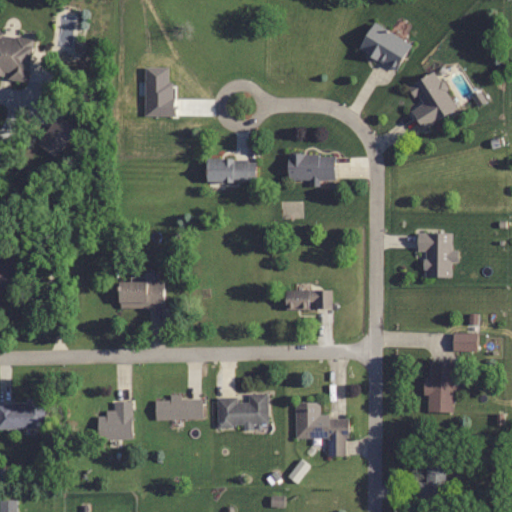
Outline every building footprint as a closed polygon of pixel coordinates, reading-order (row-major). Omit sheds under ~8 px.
[(409,40),(369,23),(357,52),(397,69),(409,40)] [(31,37),(0,33),(0,73),(27,77),(31,37)] [(456,108),(434,70),(409,85),(420,104),(410,110),(421,128),(456,108)] [(309,180),(309,181),(333,181),(333,153),(286,153),(286,180),(309,180)] [(255,158),(205,158),(205,181),(255,181),(255,158)] [(451,262),(457,262),(457,251),(451,250),(451,233),(416,232),(415,251),(424,251),(423,277),(450,277),(451,262)] [(0,258),(0,290),(14,290),(13,258),(0,258)] [(117,280),(117,307),(162,307),(162,280),(117,280)] [(331,290),(284,289),(284,309),(330,309),(331,290)] [(452,351),(476,351),(476,333),(452,333),(452,351)] [(452,390),(458,390),(459,373),(453,373),(453,362),(426,361),(425,411),(451,412),(452,390)] [(216,398),(216,427),(267,426),(266,393),(246,393),(246,397),(216,398)] [(201,418),(201,397),(169,397),(169,399),(155,399),(155,418),(201,418)] [(0,403),(0,428),(44,429),(44,400),(24,400),(24,404),(0,403)] [(96,413),(96,438),(131,438),(131,401),(113,401),(113,413),(96,413)] [(294,438),(326,438),(326,455),(346,455),(346,417),(319,417),(319,402),(294,402),(294,438)] [(417,501),(446,501),(446,491),(452,491),(452,479),(444,479),(444,464),(425,464),(425,482),(417,482),(417,501)]
